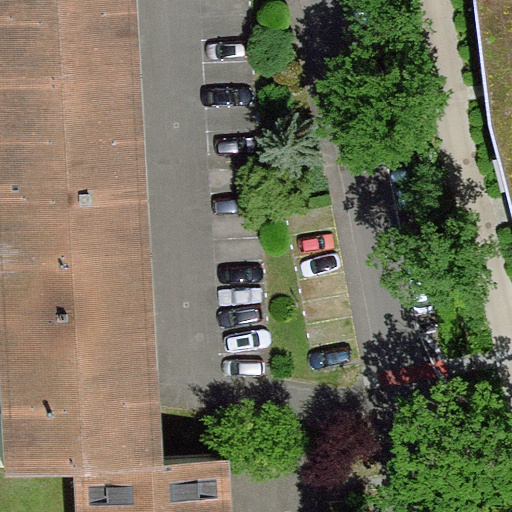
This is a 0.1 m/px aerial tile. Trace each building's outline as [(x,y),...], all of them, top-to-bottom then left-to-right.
[(0,0),(0,79),(130,70),(126,0),(0,0)] [(511,0),(485,0),(496,74),(511,71),(511,0)] [(0,113),(8,254),(139,247),(130,70),(0,79),(0,113)] [(511,71),(496,74),(504,122),(511,152),(511,71)] [(83,464),(150,460),(139,247),(8,254),(20,466),(83,464)] [(226,511),(223,455),(150,460),(83,464),(86,511),(226,511)]
